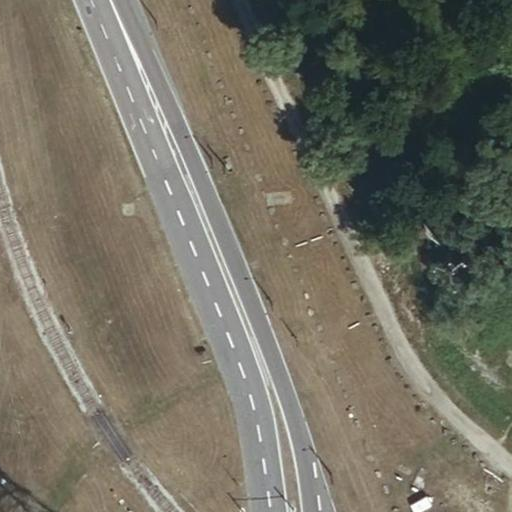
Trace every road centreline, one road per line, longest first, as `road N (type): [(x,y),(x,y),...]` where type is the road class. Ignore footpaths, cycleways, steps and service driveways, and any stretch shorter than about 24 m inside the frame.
road 1 (track): [(240,0),(424,396),(511,470)]
road 2 (unclassified): [(317,511),(298,431),(255,316),(207,196),(136,57)]
road 3 (unclassified): [(136,57),(174,187),(245,355),(267,436),(275,511)]
road 4 (track): [(357,261),(396,274),(463,347),(511,374)]
